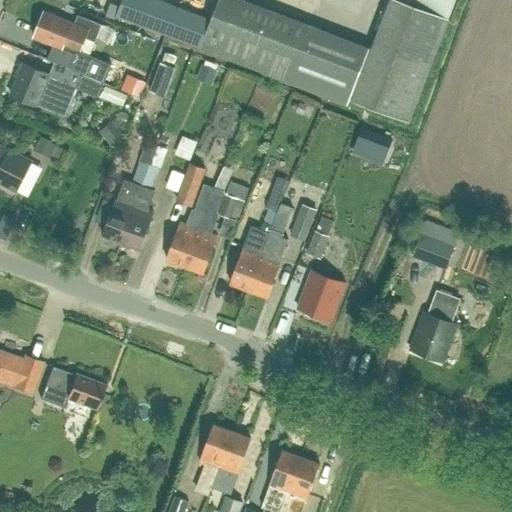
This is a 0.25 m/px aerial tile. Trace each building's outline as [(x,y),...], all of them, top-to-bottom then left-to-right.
[(122,0),(116,16),(350,103),(351,100),(408,121),(446,18),(397,0),(388,0),(371,47),(243,0),(218,0),(211,19),(160,0),(122,0)] [(73,23),(44,11),(33,37),(62,49),(67,37),(81,43),(78,50),(89,54),(101,25),(78,16),(75,24),(73,23)] [(57,63),(57,64),(69,69),(104,82),(111,64),(77,51),(70,68),(57,63)] [(69,69),(57,64),(53,75),(23,63),(10,95),(36,105),(37,104),(65,115),(76,88),(98,97),(104,82),(69,69)] [(113,83),(101,95),(114,108),(126,97),(113,83)] [(187,156),(198,151),(190,136),(179,142),(187,156)] [(64,149),(42,137),(35,151),(50,159),(52,155),(59,159),(64,149)] [(401,144),(389,149),(396,164),(408,158),(401,144)] [(8,149),(0,145),(0,184),(15,192),(31,161),(8,149)] [(151,167),(149,166),(121,242),(140,249),(152,218),(146,216),(153,196),(149,195),(166,149),(159,146),(151,167)] [(105,236),(104,243),(115,247),(119,241),(121,242),(149,166),(140,163),(131,188),(122,185),(115,204),(114,204),(103,235),(105,236)] [(206,169),(190,163),(177,201),(193,207),(206,169)] [(183,173),(174,170),(167,189),(176,192),(183,173)] [(251,188),(232,181),(219,214),(225,216),(218,234),(231,239),(251,188)] [(185,265),(214,188),(205,185),(195,211),(192,210),(186,225),(180,222),(178,229),(177,229),(166,259),(185,265)] [(223,191),(214,188),(185,265),(205,272),(215,243),(217,236),(211,233),(219,212),(216,212),(223,191)] [(284,192),(273,188),(266,208),(277,212),(284,192)] [(277,213),(269,234),(279,238),(291,207),(281,203),(277,213)] [(317,209),(303,203),(290,235),(305,240),(317,209)] [(230,282),(249,289),(269,234),(277,213),(268,210),(261,230),(252,227),(242,254),(241,253),(230,282)] [(334,222),(321,216),(307,253),(320,258),(334,222)] [(458,233),(425,221),(413,257),(446,268),(458,233)] [(279,238),(269,234),(249,289),(268,296),(279,266),(278,266),(287,241),(279,238)] [(344,282),(313,270),(299,308),(331,320),(344,282)] [(461,299),(436,290),(428,314),(424,312),(411,349),(444,361),(457,324),(452,322),(461,299)] [(0,369),(12,372),(16,349),(0,345),(0,369)] [(43,362),(25,356),(14,387),(32,393),(43,362)] [(74,374),(51,366),(39,397),(62,406),(65,398),(95,409),(104,384),(74,373),(74,374)] [(220,469),(233,431),(214,424),(202,454),(203,454),(200,462),(206,464),(197,489),(209,494),(218,468),(220,469)] [(233,431),(220,469),(237,475),(251,438),(233,431)] [(271,511),(280,511),(301,457),(284,450),(272,480),(273,480),(270,488),(263,507),(272,511),(271,511)] [(301,457),(280,511),(301,511),(308,494),(309,494),(320,464),(301,457)] [(238,511),(243,501),(227,495),(221,511),(238,511)] [(185,511),(189,501),(176,496),(170,511),(185,511)]
